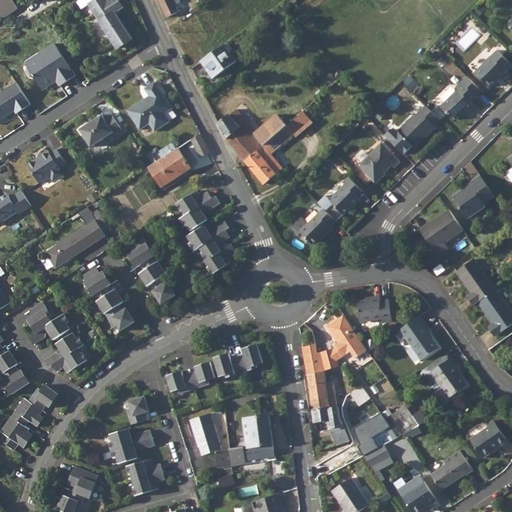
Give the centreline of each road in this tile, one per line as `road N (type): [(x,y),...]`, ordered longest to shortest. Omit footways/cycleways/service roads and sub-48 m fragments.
road 1 (residential): [(271,269),(247,203),(165,43)]
road 2 (residential): [(386,273),(387,227),(511,102)]
road 3 (residential): [(150,355),(189,482),(183,492),(121,511)]
road 4 (residential): [(309,511),(283,316)]
road 5 (residential): [(165,43),(0,150)]
road 6 (residential): [(386,273),(430,290),(496,383),(511,393)]
road 7 (residential): [(85,403),(50,454),(29,511)]
